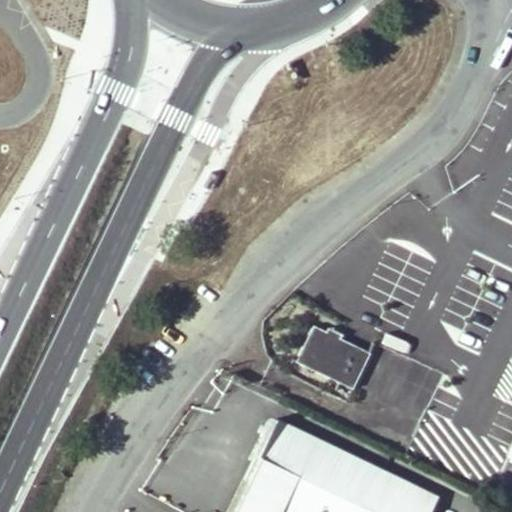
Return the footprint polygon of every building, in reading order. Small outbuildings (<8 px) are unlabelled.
[(327,327),(325,331),(314,326),(296,361),(339,382),(344,372),(358,379),(371,352),(342,339),(344,335),(327,327)] [(501,391),(508,395),(511,386),(511,368),(509,373),(501,391)] [(353,389),(358,379),(344,372),(339,382),(353,389)] [(256,456),(260,458),(251,476),(233,511),(282,511),(298,478),(367,510),(370,511),(431,511),(438,499),(275,419),(256,456)] [(370,511),(367,510),(298,478),(282,511),(370,511)]
